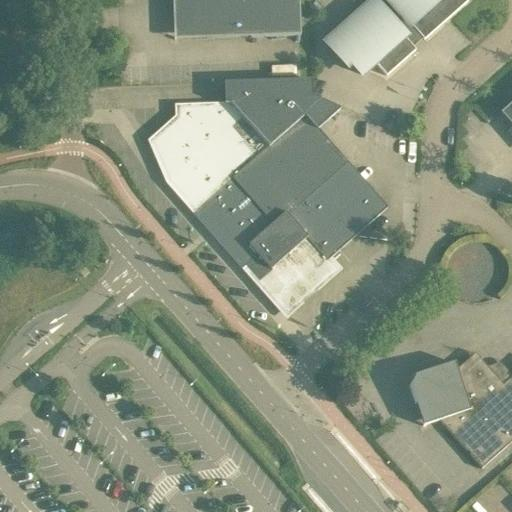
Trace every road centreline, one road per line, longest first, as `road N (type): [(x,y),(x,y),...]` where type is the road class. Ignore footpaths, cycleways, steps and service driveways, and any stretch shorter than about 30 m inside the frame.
road 1 (tertiary): [(267,397),(111,219),(66,189)]
road 2 (residential): [(267,397),(415,272),(425,255),(430,194)]
road 3 (residential): [(66,189),(75,148),(67,0)]
road 4 (residential): [(430,194),(440,104),(511,36)]
road 5 (tertiary): [(368,511),(267,397)]
